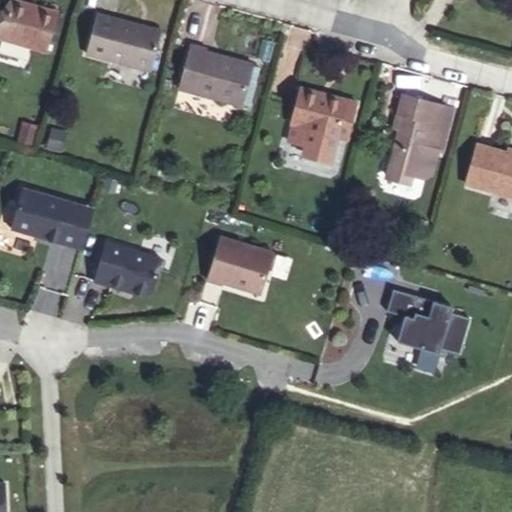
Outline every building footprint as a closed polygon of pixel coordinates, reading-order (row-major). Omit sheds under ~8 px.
[(62,13),(15,1),(2,41),(52,53),(62,13)] [(97,13),(86,53),(151,71),(161,31),(97,13)] [(252,66),(252,64),(190,47),(179,89),(241,106),(242,103),(248,105),(255,80),(249,78),(252,66)] [(252,66),(249,78),(255,80),(258,67),(252,66)] [(357,102),(300,87),(291,123),(293,124),(288,141),(305,145),(304,149),(308,156),(325,161),(332,157),(337,136),(347,139),(357,102)] [(438,150),(449,107),(403,94),(393,128),(399,129),(386,175),(411,182),(412,175),(425,178),(431,174),(438,150)] [(438,150),(443,152),(455,108),(449,107),(438,150)] [(511,154),(476,144),(465,183),(511,197),(511,154)] [(43,237),(75,246),(86,207),(22,188),(11,228),(34,235),(35,232),(44,235),(43,237)] [(75,246),(82,249),(94,209),(86,207),(75,246)] [(220,236),(207,279),(222,284),(222,282),(261,294),(273,253),(220,236)] [(105,242),(94,281),(123,289),(124,287),(133,289),(133,292),(145,296),(152,292),(162,259),(105,242)] [(453,307),(393,289),(386,311),(404,316),(397,341),(439,353),(441,348),(459,353),(470,318),(451,313),(453,307)]
